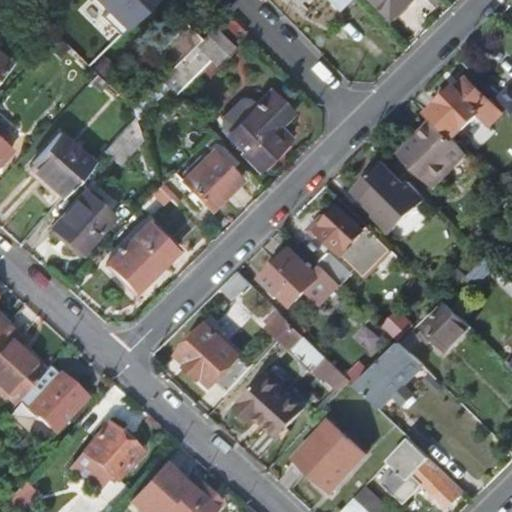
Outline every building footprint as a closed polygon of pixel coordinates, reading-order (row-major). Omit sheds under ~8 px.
[(93,0),(124,29),(152,0),(93,0)] [(417,0),(371,0),(393,23),(417,0)] [(35,16),(57,36),(58,37),(66,28),(44,7),(35,16)] [(169,68),(192,45),(199,38),(183,23),(153,53),(169,68)] [(199,38),(192,45),(215,68),(234,49),(211,26),(199,38)] [(157,81),(144,93),(153,102),(165,89),(157,81)] [(453,141),(478,116),(489,127),(508,108),(500,101),(496,97),(491,102),(475,84),(463,96),(454,88),(427,115),(432,121),(453,141)] [(511,112),(511,88),(500,101),(508,108),(511,112)] [(257,106),(228,134),(227,136),(245,153),(242,156),(258,171),(290,140),(276,126),(289,113),(270,94),(257,106)] [(223,119),(223,129),(228,134),(257,106),(251,100),(242,100),(223,119)] [(398,156),(431,187),(465,152),(453,141),(432,121),(398,156)] [(131,123),(107,149),(121,163),(145,136),(131,123)] [(62,136),(30,171),(62,200),(93,165),(62,136)] [(0,140),(0,163),(11,151),(0,140)] [(209,210),(237,181),(207,153),(179,182),(209,210)] [(357,192),(380,215),(377,219),(393,234),(426,200),(410,184),(405,189),(381,166),(357,192)] [(82,194),(52,228),(82,255),(107,227),(93,214),(98,208),(82,194)] [(318,234),(365,278),(391,251),(367,228),(363,233),(339,211),(318,234)] [(131,293),(174,248),(147,221),(104,266),(131,293)] [(262,278),(290,305),(306,290),(316,300),(335,281),(320,266),(312,274),(289,251),(262,278)] [(320,266),(335,281),(342,288),(354,277),(332,255),(320,266)] [(486,258),(464,280),(472,288),(495,266),(486,258)] [(238,274),(221,290),(233,302),(250,285),(238,274)] [(423,334),(432,343),(436,338),(449,350),(471,327),(447,305),(425,328),(427,330),(423,334)] [(402,337),(416,324),(401,308),(387,322),(402,337)] [(266,325),(283,341),(295,328),(278,312),(266,325)] [(242,358),(208,327),(180,358),(189,366),(187,368),(201,381),(203,379),(213,388),(216,383),(228,393),(249,369),(240,361),(242,358)] [(283,341),(304,361),(316,348),(295,328),(283,341)] [(0,334),(0,390),(15,404),(42,374),(13,349),(19,341),(5,329),(0,334)] [(413,331),(400,343),(410,353),(423,340),(413,331)] [(400,343),(356,387),(380,410),(423,366),(410,353),(400,343)] [(423,366),(380,410),(384,414),(396,401),(406,410),(419,397),(408,388),(427,370),(423,366)] [(58,375),(49,367),(42,374),(15,404),(9,410),(5,414),(27,434),(40,420),(54,433),(86,398),(59,374),(58,375)] [(306,412),(269,379),(240,412),(256,426),(260,421),(281,439),(306,412)] [(0,402),(9,410),(15,404),(0,390),(0,402)] [(297,459),(333,493),(368,456),(332,422),(297,459)] [(107,424),(79,454),(81,456),(66,472),(90,493),(103,478),(111,485),(140,453),(107,424)] [(394,459),(403,468),(388,485),(409,505),(426,486),(450,508),(465,492),(411,440),(394,459)] [(165,511),(166,511),(185,489),(162,468),(124,508),(127,511),(165,511)] [(166,511),(165,511),(220,511),(225,508),(192,480),(185,489),(166,511)] [(23,484),(1,509),(4,511),(16,511),(33,494),(23,484)] [(395,511),(368,486),(355,500),(367,511),(395,511)] [(342,511),(367,511),(355,500),(342,511)]
